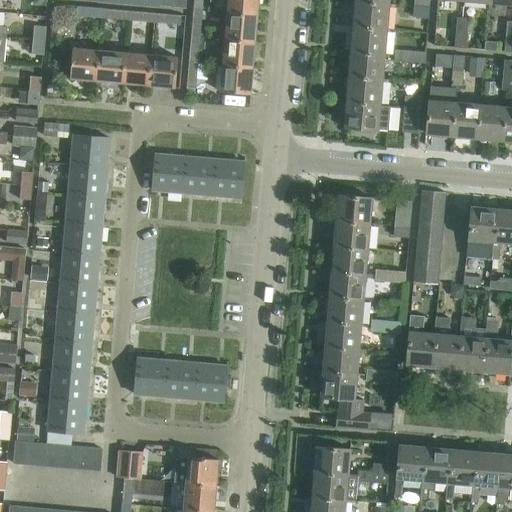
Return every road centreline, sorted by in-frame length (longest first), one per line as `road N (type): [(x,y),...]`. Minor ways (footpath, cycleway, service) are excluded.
road 1 (residential): [(252,447),(133,436),(115,412),(140,123),(276,136)]
road 2 (residential): [(252,447),(274,161)]
road 3 (residential): [(274,161),(511,179)]
road 4 (residential): [(276,136),(288,0)]
